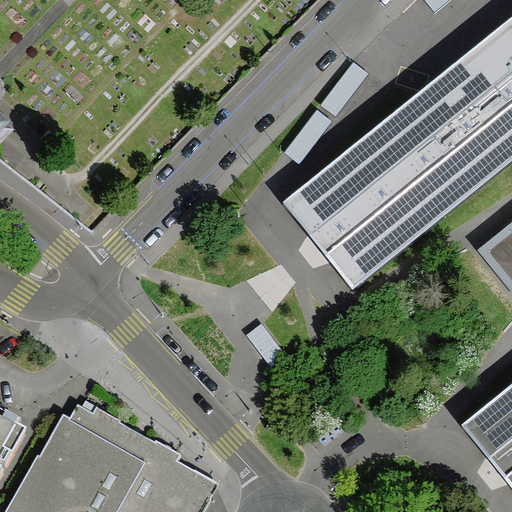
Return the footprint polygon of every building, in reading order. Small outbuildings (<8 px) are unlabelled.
[(511,28),(288,208),(353,288),(511,160),(511,28)] [(0,132),(7,125),(8,123),(0,115),(0,132)] [(0,144),(13,130),(7,125),(0,132),(0,144)] [(511,229),(483,253),(511,290),(511,229)] [(511,393),(468,429),(511,484),(511,393)] [(204,478),(178,462),(181,456),(89,403),(77,425),(64,417),(10,511),(204,511),(218,486),(204,478)] [(0,481),(30,429),(0,412),(0,481)]
